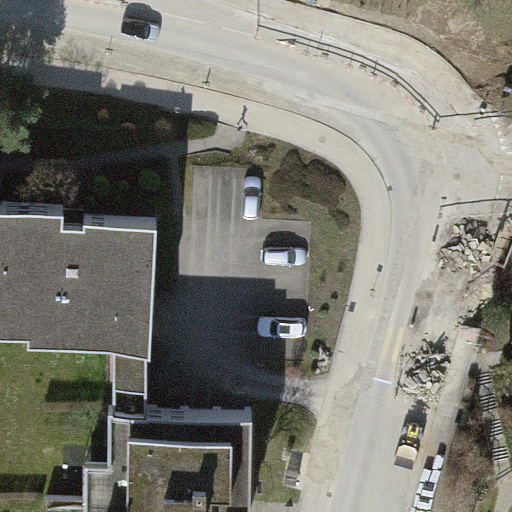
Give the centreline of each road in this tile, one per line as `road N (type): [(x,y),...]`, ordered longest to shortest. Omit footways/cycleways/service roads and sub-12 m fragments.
road 1 (residential): [(89,1),(377,79),(423,114),(448,158)]
road 2 (residential): [(448,158),(443,237),(369,511)]
